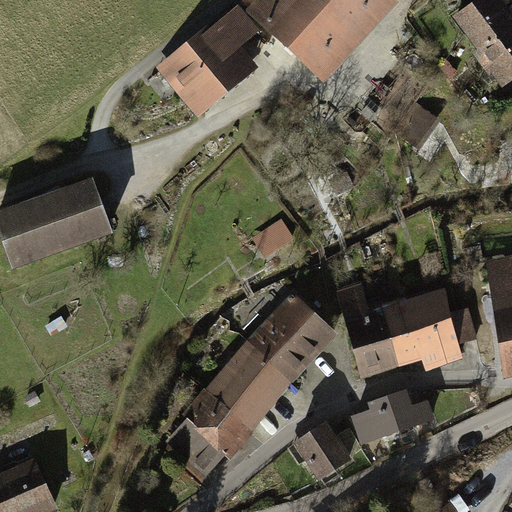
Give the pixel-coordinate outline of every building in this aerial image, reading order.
[(267,0),(257,12),(319,68),(379,0),(267,0)] [(479,0),(457,16),(504,81),(511,75),(511,24),(499,7),(508,0),(479,0)] [(237,3),(157,67),(196,114),(255,66),(237,43),(257,27),(237,3)] [(417,105),(397,133),(419,148),(439,120),(417,105)] [(352,173),(331,182),(336,193),(356,185),(352,173)] [(94,183),(0,217),(0,224),(15,265),(111,230),(94,183)] [(281,218),(252,237),(264,255),(293,236),(281,218)] [(511,258),(489,264),(494,294),(511,290),(511,258)] [(363,373),(400,362),(382,305),(380,298),(367,302),(363,290),(340,297),(363,373)] [(506,366),(511,365),(511,290),(494,294),(506,366)] [(446,293),(409,305),(424,355),(429,353),(432,364),(462,354),(459,344),(477,339),(469,311),(451,316),(446,293)] [(298,298),(252,346),(289,381),(333,332),(298,298)] [(424,355),(409,305),(391,310),(389,303),(382,305),(400,362),(424,355)] [(289,381),(252,346),(210,395),(247,428),(289,381)] [(364,443),(432,419),(427,405),(410,411),(404,393),(373,404),(375,411),(355,418),(364,443)] [(247,428),(210,395),(173,437),(211,470),(225,453),(228,456),(250,431),(247,428)] [(349,461),(326,425),(298,443),(322,479),(349,461)] [(361,450),(350,429),(339,435),(353,457),(361,450)] [(34,461),(0,474),(0,511),(45,511),(54,509),(34,461)] [(433,469),(423,475),(427,482),(437,476),(433,469)]
